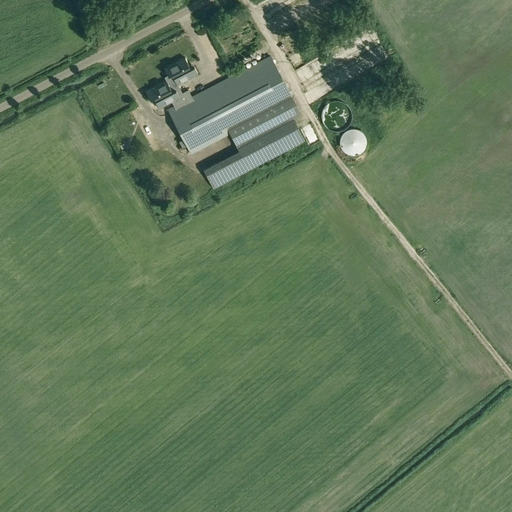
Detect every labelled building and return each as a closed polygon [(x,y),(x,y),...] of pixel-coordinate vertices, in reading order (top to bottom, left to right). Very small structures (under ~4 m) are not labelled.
[(370,32),(338,49),(332,52),(340,67),(378,47),(370,32)] [(300,49),(293,53),(296,61),(304,58),(300,49)] [(175,106),(168,110),(192,155),(224,138),(286,105),(294,101),(271,56),(192,97),(188,90),(179,94),(183,102),(175,106)] [(191,68),(185,57),(165,68),(171,79),(175,86),(199,74),(195,66),(191,68)] [(300,71),(310,67),(308,62),(298,66),(300,71)] [(171,79),(147,91),(153,102),(155,101),(159,108),(172,102),(175,106),(183,102),(179,94),(171,79)] [(286,105),(224,138),(228,146),(290,112),(286,105)] [(290,112),(235,142),(241,152),(205,171),(215,189),(305,141),(290,112)] [(369,144),(369,141),(368,138),(367,136),(365,134),(362,131),(360,130),(357,129),(355,129),(352,129),(349,130),(347,131),(344,132),(342,135),(341,137),(339,141),(339,145),(340,148),(341,151),(342,153),(345,156),(347,157),(349,158),(352,159),(356,159),(359,158),(361,157),(364,155),(366,153),(368,150),(369,147),(369,144)] [(310,136),(311,142),(320,140),(319,134),(310,136)]
